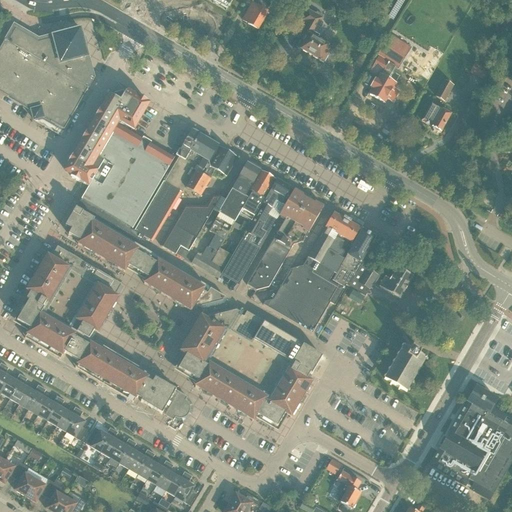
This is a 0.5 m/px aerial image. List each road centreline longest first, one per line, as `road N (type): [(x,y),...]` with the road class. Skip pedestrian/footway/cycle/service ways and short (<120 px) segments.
road 1 (tertiary): [(511,287),(475,263),(446,207),(137,28)]
road 2 (residential): [(0,302),(61,198),(55,167),(137,28)]
road 3 (residential): [(228,471),(0,333)]
road 4 (residential): [(396,481),(511,287)]
